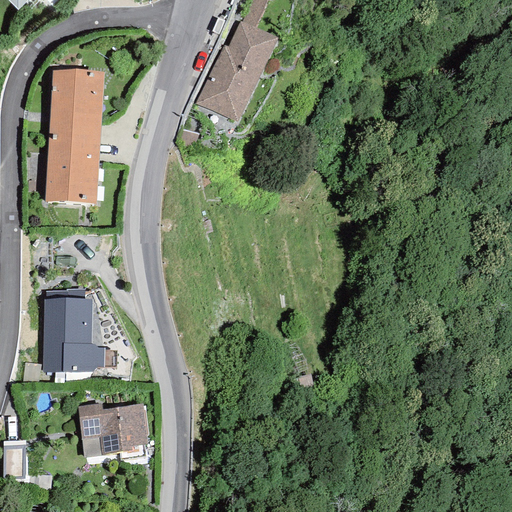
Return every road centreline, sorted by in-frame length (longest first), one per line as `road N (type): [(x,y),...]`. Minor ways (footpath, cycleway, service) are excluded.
road 1 (residential): [(0,395),(14,322),(18,107),(33,60),(65,28),(188,23)]
road 2 (tertiary): [(188,23),(143,176),(139,225),(175,409),(171,511)]
